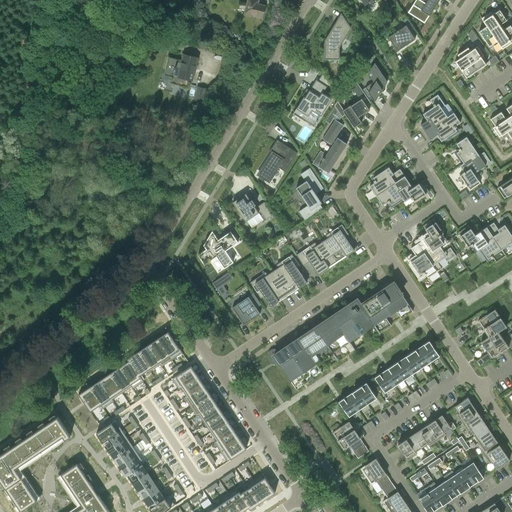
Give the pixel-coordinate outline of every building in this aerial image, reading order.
[(253,16),(253,17),(262,20),(265,7),(257,4),(258,0),(247,0),(244,14),(253,16)] [(409,11),(408,13),(424,23),(431,12),(432,12),(434,10),(433,9),(438,0),(415,0),(409,10),(409,11)] [(490,12),(481,19),(486,27),(487,27),(490,32),(490,31),(499,25),(506,21),(502,15),(500,11),(499,10),(498,11),(495,13),(492,15),(490,12)] [(327,59),(339,60),(339,58),(339,48),(348,33),(351,28),(349,26),(341,14),(337,19),(338,20),(324,41),(324,59),(327,59)] [(486,27),(478,32),(489,47),(496,42),(493,37),(494,36),(503,30),(501,28),(499,25),(490,31),(490,32),(487,27),(486,27)] [(396,32),(387,38),(397,52),(415,40),(405,26),(398,30),(396,32)] [(494,36),(493,37),(496,42),(497,42),(502,50),(511,43),(510,41),(511,39),(511,29),(510,26),(503,30),(494,36)] [(468,48),(462,51),(463,52),(474,69),(475,71),(476,72),(476,71),(480,69),(486,65),(481,58),(483,56),(477,47),(470,51),(468,49),(468,48)] [(459,59),(455,62),(466,78),(472,74),(475,72),(476,72),(475,71),(474,69),(463,52),(462,51),(457,55),(459,59)] [(170,84),(186,88),(189,80),(191,80),(197,59),(183,55),(182,61),(168,57),(163,76),(172,78),(170,84)] [(373,82),(365,88),(374,102),(381,92),(387,82),(374,63),(367,74),(373,82)] [(293,114),(293,115),(296,109),(307,116),(304,121),(313,126),(313,127),(314,127),(331,99),(322,94),(329,84),(327,82),(327,81),(322,73),(317,81),(316,80),(304,98),(303,97),(293,114)] [(197,87),(193,101),(201,103),(205,89),(197,87)] [(350,106),(342,111),(354,128),(361,123),(360,121),(364,118),(362,115),(369,110),(366,106),(369,104),(362,93),(357,96),(360,100),(350,106)] [(447,118),(447,117),(441,108),(445,106),(437,95),(429,100),(434,107),(422,114),(427,121),(420,125),(425,132),(447,118)] [(491,118),(490,119),(491,121),(493,123),(495,126),(492,128),(499,137),(507,132),(511,129),(505,119),(500,112),(494,116),(491,118)] [(447,118),(425,132),(430,140),(436,135),(441,142),(449,136),(450,138),(457,133),(456,131),(458,130),(455,126),(460,123),(453,113),(447,117),(447,118)] [(336,137),(343,125),(335,120),(322,139),(332,146),(324,158),(323,158),(321,160),(322,161),(318,167),(328,173),(347,144),(336,137)] [(456,153),(455,155),(459,161),(461,160),(463,163),(470,159),(478,171),(490,162),(483,152),(478,156),(466,137),(456,144),(459,149),(455,152),(456,153)] [(275,142),(268,152),(271,154),(258,175),(263,178),(263,179),(267,181),(267,182),(268,183),(277,167),(285,172),(297,153),(284,145),(283,147),(275,142)] [(469,190),(480,183),(473,174),(478,171),(470,159),(463,163),(459,166),(463,172),(462,173),(462,174),(459,176),(469,190)] [(376,196),(404,177),(399,169),(393,174),(388,167),(371,179),(374,183),(369,186),(376,196)] [(299,212),(304,220),(322,209),(319,204),(321,203),(315,194),(323,189),(309,168),(300,174),(305,182),(296,188),(308,206),(299,212)] [(404,177),(376,196),(382,205),(387,202),(390,207),(391,206),(392,207),(399,202),(398,200),(401,198),(402,198),(397,191),(409,183),(404,177)] [(511,179),(511,178),(497,188),(504,199),(511,193),(511,179)] [(402,198),(401,198),(404,202),(410,198),(411,200),(412,199),(414,202),(429,192),(422,182),(412,188),(409,183),(397,191),(402,198)] [(465,190),(459,195),(462,199),(468,195),(465,190)] [(265,221),(273,216),(264,202),(255,208),(254,207),(255,206),(252,200),(250,201),(245,194),(232,203),(245,222),(259,212),(265,221)] [(429,236),(424,239),(432,250),(439,245),(439,246),(443,243),(439,237),(443,234),(433,219),(423,226),(429,236)] [(501,250),(510,244),(511,246),(511,236),(504,225),(498,230),(493,223),(486,228),(501,250)] [(344,237),(348,235),(341,225),(337,228),(339,231),(322,242),(322,244),(332,258),(336,263),(354,251),(344,237)] [(480,249),(487,244),(479,232),(474,235),(468,226),(458,233),(468,248),(470,246),(471,246),(472,245),(476,251),(480,249)] [(486,228),(479,232),(487,244),(480,249),(483,252),(481,253),(485,260),(487,259),(488,261),(492,258),(496,263),(506,256),(501,250),(486,228)] [(206,249),(197,255),(204,265),(216,257),(224,269),(233,262),(225,251),(238,242),(230,232),(218,240),(212,231),(203,246),(206,249)] [(437,263),(443,258),(446,262),(455,256),(450,248),(443,252),(439,246),(439,245),(432,250),(424,239),(418,243),(433,266),(437,263)] [(303,266),(309,262),(318,275),(336,263),(332,258),(322,244),(322,242),(304,254),(302,251),(296,255),(303,266)] [(415,255),(409,259),(414,268),(413,269),(417,276),(419,275),(420,276),(424,274),(427,278),(435,273),(437,272),(441,269),(437,263),(433,266),(418,243),(410,248),(415,255)] [(299,266),(294,259),(293,258),(273,272),(288,295),(306,283),(296,268),(299,266)] [(273,272),(252,286),(256,293),(257,293),(259,291),(270,307),(288,295),(273,272)] [(212,284),(220,296),(221,296),(227,292),(219,279),(218,279),(212,284)] [(269,356),(269,357),(270,357),(270,358),(272,361),(273,362),(276,360),(296,390),(322,373),(316,365),(345,346),(350,354),(354,351),(349,343),(374,327),(379,334),(391,326),(385,318),(390,315),(396,311),(402,319),(411,313),(413,312),(394,284),(383,291),(377,295),(372,298),(361,305),(357,300),(352,303),(277,353),(276,353),(276,352),(275,352),(274,352),(273,352),(272,352),(271,352),(271,353),(270,353),(270,354),(269,355),(269,356)] [(233,308),(244,325),(261,314),(255,305),(260,302),(254,294),(233,308)] [(506,327),(505,326),(494,310),(478,321),(488,337),(489,337),(497,332),(498,332),(506,327)] [(458,335),(463,332),(459,327),(454,330),(458,335)] [(168,332),(157,339),(171,360),(182,353),(168,332)] [(498,332),(497,332),(489,337),(488,337),(480,343),(492,359),(508,348),(498,332)] [(157,339),(147,346),(160,365),(161,367),(171,360),(157,339)] [(430,363),(439,356),(429,341),(419,347),(430,363)] [(147,346),(137,352),(149,370),(148,370),(150,372),(160,365),(147,346)] [(430,363),(419,347),(410,353),(421,369),(430,363)] [(137,352),(127,359),(128,361),(139,376),(148,370),(149,370),(137,352)] [(421,369),(410,353),(401,359),(412,375),(421,369)] [(412,375),(401,359),(392,365),(403,381),(412,375)] [(479,367),(484,364),(480,359),(476,362),(479,367)] [(128,361),(119,368),(131,387),(132,389),(143,382),(139,376),(128,361)] [(403,381),(392,365),(383,372),(394,387),(403,381)] [(190,366),(171,379),(178,390),(180,388),(197,376),(190,366)] [(119,368),(109,374),(122,394),(131,387),(119,368)] [(448,379),(452,376),(448,370),(443,372),(448,379)] [(394,387),(383,372),(374,378),(384,393),(394,387)] [(109,374),(99,381),(112,400),(122,394),(109,374)] [(197,376),(180,388),(186,397),(203,385),(197,376)] [(434,388),(438,385),(434,379),(429,382),(434,388)] [(99,381),(89,388),(100,405),(102,409),(113,402),(112,400),(99,381)] [(429,391),(434,388),(429,382),(425,385),(429,391)] [(367,405),(376,399),(366,383),(357,389),(367,405)] [(186,397),(184,398),(190,407),(209,394),(203,385),(186,397)] [(89,388),(78,395),(90,412),(100,405),(89,388)] [(137,395),(138,396),(140,400),(150,393),(147,388),(137,395)] [(358,411),(367,405),(357,389),(347,396),(358,411)] [(416,400),(420,397),(416,391),(411,394),(416,400)] [(209,394),(190,407),(196,417),(198,415),(215,403),(209,394)] [(411,403),(416,400),(411,394),(407,397),(411,403)] [(358,411),(347,396),(338,402),(349,417),(358,411)] [(462,424),(477,413),(469,401),(470,401),(467,398),(462,401),(463,402),(454,407),(459,414),(457,415),(462,424)] [(215,403),(198,415),(204,424),(221,412),(215,403)] [(398,412),(402,409),(398,403),(393,406),(398,412)] [(221,412),(204,424),(210,433),(227,421),(221,412)] [(384,421),(389,418),(385,412),(380,415),(384,421)] [(477,413),(462,424),(468,432),(470,430),(474,436),(487,428),(477,413)] [(437,441),(445,435),(443,433),(450,428),(448,425),(442,416),(427,426),(437,441)] [(57,417),(0,455),(0,480),(5,487),(4,488),(20,511),(37,501),(21,477),(20,478),(14,469),(62,437),(65,440),(70,437),(57,417)] [(115,421),(96,434),(102,443),(121,430),(115,421)] [(227,421),(210,433),(216,441),(216,442),(233,430),(227,421)] [(371,430),(375,427),(371,421),(367,424),(371,430)] [(359,438),(348,422),(332,433),(343,450),(359,438)] [(367,433),(371,430),(367,424),(362,427),(367,433)] [(437,441),(427,426),(412,436),(420,448),(427,444),(429,446),(437,441)] [(483,454),(498,444),(487,428),(474,436),(478,443),(476,444),(483,454)] [(121,430),(102,443),(105,448),(107,451),(127,439),(121,430)] [(216,441),(214,443),(220,452),(239,439),(233,430),(216,442),(216,441)] [(420,448),(412,436),(397,445),(407,461),(416,455),(414,452),(420,448)] [(127,439),(107,451),(113,460),(132,447),(127,439)] [(239,439),(220,452),(227,462),(246,449),(239,439)] [(498,444),(483,454),(489,464),(492,462),(496,469),(509,461),(498,444)] [(354,453),(357,459),(368,451),(364,446),(354,453)] [(132,447),(113,460),(119,468),(138,455),(132,447)] [(138,455),(119,468),(125,477),(127,476),(126,476),(142,465),(142,466),(144,464),(138,455)] [(386,475),(375,459),(360,469),(371,485),(386,475)] [(474,484),(483,478),(473,463),(464,469),(474,484)] [(108,511),(98,495),(97,496),(92,489),(93,488),(77,464),(60,475),(77,499),(78,498),(83,507),(75,511),(108,511)] [(142,465),(126,476),(127,476),(132,484),(147,474),(142,466),(142,465)] [(455,475),(465,490),(474,484),(464,469),(455,475)] [(452,471),(443,477),(445,481),(456,496),(465,490),(455,475),(452,471)] [(147,474),(132,484),(138,493),(153,483),(153,482),(147,474)] [(262,474),(253,480),(266,499),(275,493),(262,474)] [(153,483),(138,493),(143,501),(159,491),(161,490),(155,480),(153,482),(153,483)] [(245,485),(244,485),(247,489),(248,489),(258,504),(266,499),(253,480),(245,485)] [(389,480),(379,486),(382,490),(391,483),(389,480)] [(445,481),(436,487),(447,502),(456,496),(445,481)] [(433,482),(424,489),(427,493),(438,508),(447,502),(436,487),(437,487),(433,482)] [(384,494),(394,487),(391,483),(382,490),(384,494)] [(236,488),(228,494),(239,511),(242,511),(248,508),(240,494),(236,488)] [(240,494),(248,508),(249,510),(258,504),(248,489),(247,489),(240,494)] [(424,489),(415,495),(418,499),(426,511),(432,511),(438,508),(427,493),(424,489)] [(159,491),(143,501),(149,509),(164,499),(159,491)] [(382,502),(389,511),(400,511),(408,507),(397,492),(382,502)] [(220,499),(219,499),(220,501),(221,501),(228,511),(239,511),(228,494),(220,499)] [(164,499),(149,509),(150,511),(164,511),(174,505),(168,496),(164,499)] [(213,506),(216,511),(228,511),(221,501),(220,501),(213,506)] [(481,511),(511,511),(511,510),(509,505),(499,511),(494,503),(481,511)]
